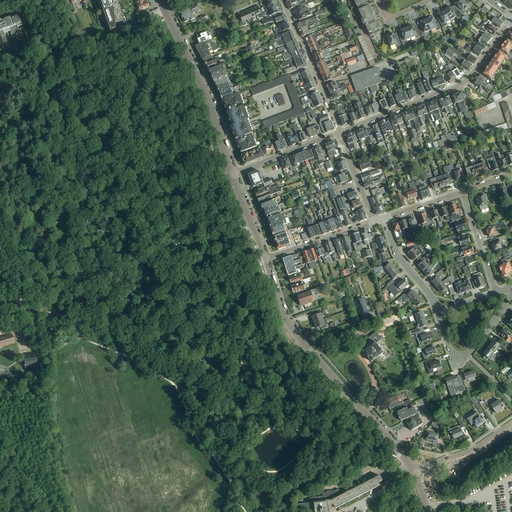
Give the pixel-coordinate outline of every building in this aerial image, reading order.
[(99,0),(111,32),(111,31),(116,29),(116,23),(125,19),(125,16),(124,17),(120,5),(121,5),(120,1),(123,0),(126,0),(127,0),(126,0),(99,0)] [(296,4),(288,7),(289,10),(306,4),(305,0),(303,1),(296,3),(296,4)] [(379,26),(380,26),(379,23),(378,23),(373,12),(374,11),(372,8),(372,9),(370,6),(369,7),(365,0),(359,0),(355,2),(363,20),(361,21),(363,26),(365,25),(370,37),(375,35),(376,36),(379,34),(378,33),(380,33),(379,29),(380,29),(379,26)] [(457,0),(457,1),(455,4),(460,9),(458,11),(462,16),(466,12),(464,10),(468,6),(460,0),(457,0)] [(504,0),(503,2),(511,9),(511,8),(511,0),(504,0)] [(137,3),(135,3),(137,7),(139,6),(140,10),(149,7),(147,3),(145,4),(145,2),(144,3),(143,1),(142,2),(142,1),(137,3)] [(267,12),(270,11),(277,7),(275,3),(269,5),(268,6),(269,9),(266,10),(267,12)] [(193,13),(200,10),(197,4),(180,13),(182,17),(181,17),(182,18),(185,23),(189,20),(192,20),(195,19),(193,13)] [(258,6),(253,8),(256,16),(259,15),(260,18),(262,17),(261,14),(258,6)] [(270,11),(271,13),(268,14),(269,17),(272,16),(280,12),(277,7),(270,11)] [(294,10),(297,16),(308,11),(307,7),(303,9),(302,7),(294,10)] [(253,8),(248,10),(252,18),(253,21),(255,20),(254,17),(256,16),(253,8)] [(447,9),(444,11),(450,21),(456,17),(457,20),(460,18),(456,12),(454,14),(450,8),(448,9),(447,9)] [(308,11),(297,16),(299,21),(306,18),(311,16),(310,12),(313,11),(313,9),(308,11)] [(248,10),(244,13),(247,20),(248,23),(251,22),(249,19),(252,18),(248,10)] [(450,21),(444,11),(440,13),(441,13),(438,15),(442,21),(439,23),(443,28),(448,25),(446,23),(450,21)] [(247,20),(244,13),(239,15),(242,22),(244,25),(246,24),(245,21),(247,20)] [(493,20),(491,23),(499,28),(503,23),(490,14),(488,16),(493,20)] [(13,17),(9,18),(12,27),(14,34),(15,36),(20,34),(19,32),(17,27),(25,25),(21,15),(18,16),(17,15),(17,16),(17,15),(15,15),(13,15),(13,17)] [(296,25),(298,30),(313,23),(317,21),(316,19),(315,16),(307,20),(308,20),(296,25)] [(429,19),(426,20),(430,31),(437,28),(438,31),(441,30),(438,23),(435,25),(432,17),(429,19)] [(7,19),(3,20),(7,32),(10,31),(11,34),(12,34),(12,37),(15,36),(14,34),(12,27),(9,18),(7,19)] [(430,31),(426,20),(423,22),(423,21),(420,22),(423,30),(420,31),(422,37),(425,36),(424,33),(430,31)] [(491,26),(490,25),(492,23),(489,21),(485,27),(484,27),(483,28),(483,29),(487,32),(487,31),(490,33),(494,35),(495,34),(497,32),(497,31),(497,30),(491,26)] [(298,30),(300,33),(308,30),(307,28),(310,27),(310,28),(317,25),(316,22),(313,23),(298,30)] [(278,27),(273,29),(277,37),(282,35),(281,32),(289,29),(287,24),(278,27)] [(410,26),(406,28),(411,39),(415,37),(416,40),(421,37),(418,31),(415,33),(413,26),(410,27),(410,26)] [(308,30),(300,33),(301,37),(309,34),(309,33),(316,30),(315,27),(308,30)] [(411,39),(406,28),(402,29),(403,30),(400,31),(403,38),(400,39),(402,45),(408,43),(407,40),(411,39)] [(351,38),(352,41),(354,40),(350,29),(345,31),(348,39),(351,38)] [(200,35),(197,36),(197,37),(197,39),(198,40),(197,40),(199,44),(209,40),(207,34),(211,33),(210,30),(206,32),(207,33),(200,35)] [(277,43),(294,36),(292,31),(282,35),(283,39),(282,39),(282,37),(274,40),(275,43),(277,43)] [(474,31),(473,33),(477,36),(489,43),(492,39),(484,33),(482,36),(474,31)] [(477,36),(473,33),(472,33),(476,36),(475,38),(479,41),(477,44),(485,49),(489,43),(477,36)] [(305,38),(307,42),(322,36),(321,34),(319,35),(318,34),(314,36),(313,35),(305,38)] [(386,36),(390,47),(395,45),(396,48),(401,45),(399,39),(396,41),(393,34),(390,35),(389,35),(386,36)] [(446,37),(448,39),(449,39),(457,45),(459,41),(449,34),(449,35),(446,37)] [(286,44),(286,45),(296,41),(294,36),(277,43),(279,47),(286,44)] [(307,42),(309,46),(317,43),(316,41),(318,40),(322,38),(322,36),(307,42)] [(309,46),(310,50),(328,42),(327,40),(323,42),(323,41),(321,42),(321,43),(317,44),(317,43),(309,46)] [(196,47),(200,55),(209,51),(209,52),(212,50),(212,48),(213,48),(212,46),(209,47),(208,46),(213,43),(212,42),(210,42),(210,41),(204,43),(196,47)] [(284,51),(298,45),(296,41),(286,45),(287,48),(284,49),(284,47),(277,50),(278,53),(284,51)] [(328,42),(310,50),(312,54),(324,49),(323,47),(329,44),(328,42)] [(282,55),(283,57),(300,50),(298,45),(284,51),(285,54),(282,55)] [(472,52),(479,56),(484,50),(477,45),(474,49),(470,46),(468,49),(472,52)] [(509,53),(511,50),(503,45),(500,50),(511,58),(511,56),(510,55),(510,54),(509,53)] [(467,60),(469,61),(474,64),(477,60),(465,51),(460,47),(457,50),(463,54),(464,54),(469,57),(467,60)] [(314,59),(315,60),(330,54),(328,49),(321,52),(313,55),(313,56),(313,57),(313,59),(314,59)] [(472,66),(467,62),(460,57),(455,54),(448,49),(445,53),(452,58),(453,56),(463,64),(462,66),(469,71),(469,70),(470,70),(471,69),(471,68),(472,66)] [(292,58),(302,55),(300,50),(283,57),(285,61),(292,58)] [(200,55),(202,60),(211,56),(210,55),(209,52),(209,51),(200,55)] [(494,58),(494,59),(501,64),(504,59),(505,59),(507,61),(509,60),(509,59),(499,52),(496,56),(495,56),(494,58)] [(330,54),(315,60),(315,61),(315,62),(316,64),(317,65),(325,61),(325,59),(327,58),(326,58),(331,56),(330,54)] [(290,64),(290,65),(304,59),(302,55),(292,58),(293,61),(290,62),(290,61),(286,63),(286,64),(287,66),(290,64)] [(222,57),(216,60),(204,64),(205,66),(207,70),(217,66),(216,63),(218,62),(224,60),(223,57),(222,57)] [(259,65),(263,64),(264,64),(263,61),(268,59),(267,57),(261,59),(257,61),(259,65)] [(346,61),(348,66),(356,63),(354,58),(346,61)] [(304,59),(290,65),(292,67),(284,70),(286,74),(307,66),(304,59)] [(494,59),(488,67),(495,73),(495,72),(498,68),(501,70),(502,68),(499,66),(501,64),(494,59)] [(317,65),(319,70),(332,64),(331,62),(326,64),(325,62),(317,65)] [(332,64),(319,70),(321,74),(329,71),(328,68),(333,66),(332,64)] [(450,65),(448,66),(458,80),(459,80),(460,79),(461,78),(464,76),(464,75),(463,74),(462,72),(461,73),(457,68),(454,69),(454,68),(452,68),(450,65)] [(209,71),(211,76),(224,71),(222,66),(209,71)] [(495,73),(488,67),(488,68),(487,67),(486,70),(483,74),(493,82),(493,81),(495,81),(494,79),(498,74),(495,72),(495,73)] [(351,77),(356,92),(381,83),(379,75),(381,74),(379,69),(377,70),(376,68),(351,77)] [(321,75),(323,79),(341,71),(340,69),(336,70),(332,72),(330,73),(329,71),(321,75)] [(211,76),(214,82),(227,77),(224,71),(211,76)] [(302,73),(304,79),(310,76),(308,71),(302,73)] [(341,71),(323,79),(324,83),(332,79),(333,80),(343,76),(341,71)] [(425,72),(422,73),(421,73),(424,80),(422,81),(424,86),(425,86),(428,93),(433,91),(427,79),(428,78),(425,71),(425,72)] [(449,81),(451,84),(454,82),(454,83),(455,82),(456,82),(457,82),(457,81),(458,80),(452,72),(447,76),(450,80),(449,81)] [(437,73),(434,74),(439,86),(445,84),(442,78),(439,79),(438,76),(437,73)] [(284,85),(286,86),(292,80),(290,75),(285,76),(284,85)] [(479,75),(476,79),(491,89),(492,87),(485,82),(486,80),(479,75)] [(302,80),(304,86),(313,82),(310,76),(304,79),(302,80)] [(215,84),(217,88),(230,83),(227,77),(214,82),(215,84)] [(491,89),(476,79),(473,83),(480,88),(481,86),(486,89),(486,91),(489,93),(491,90),(491,89)] [(411,99),(411,100),(414,99),(414,98),(416,97),(414,91),(415,90),(414,87),(411,80),(408,82),(412,91),(408,93),(410,99),(411,99)] [(417,82),(418,84),(416,85),(420,96),(426,94),(420,80),(417,82)] [(313,82),(304,86),(305,89),(308,87),(309,90),(315,88),(313,82)] [(217,88),(219,93),(233,89),(230,83),(217,88)] [(327,86),(330,94),(346,87),(345,84),(340,87),(338,88),(335,83),(327,86)] [(346,87),(330,94),(333,101),(342,97),(339,92),(342,91),(343,91),(347,89),(346,87)] [(221,96),(222,100),(236,95),(233,89),(219,93),(221,96)] [(401,89),(398,90),(403,102),(406,101),(407,102),(408,101),(408,100),(409,100),(407,95),(407,94),(407,93),(406,93),(406,92),(403,93),(401,89)] [(403,102),(398,90),(395,91),(397,96),(394,97),(395,98),(394,98),(395,99),(397,105),(398,104),(399,105),(400,104),(400,103),(403,102)] [(311,103),(314,101),(320,99),(318,93),(311,96),(313,99),(310,101),(308,102),(306,97),(304,98),(305,99),(301,101),(304,106),(307,104),(308,104),(311,103)] [(396,106),(391,93),(388,95),(390,100),(388,101),(391,108),(396,106)] [(459,94),(457,95),(463,112),(466,111),(464,106),(467,105),(466,101),(465,101),(465,100),(468,99),(465,93),(463,94),(462,93),(461,93),(460,93),(459,94)] [(236,95),(222,100),(224,105),(225,104),(228,113),(227,113),(228,118),(229,118),(234,129),(232,129),(236,140),(235,140),(237,145),(238,144),(241,153),(257,147),(252,134),(253,134),(248,121),(249,120),(239,94),(236,95)] [(379,104),(380,105),(382,110),(383,110),(384,110),(385,110),(385,109),(386,109),(388,108),(384,95),(381,96),(382,101),(379,102),(379,103),(379,104)] [(463,112),(457,95),(454,96),(454,95),(453,96),(452,96),(452,97),(455,104),(457,103),(461,113),(463,112)] [(446,99),(444,99),(450,116),(453,115),(451,110),(454,109),(449,97),(448,98),(447,98),(446,99)] [(361,99),(363,104),(368,116),(371,115),(372,115),(373,114),(374,114),(371,106),(368,107),(364,98),(361,99)] [(314,101),(316,107),(322,104),(320,99),(314,101)] [(450,116),(444,99),(442,100),(441,100),(440,101),(439,101),(442,109),(445,108),(448,117),(450,116)] [(436,101),(432,103),(433,107),(438,120),(440,120),(440,118),(437,110),(439,109),(436,101)] [(355,113),(358,120),(358,121),(365,118),(362,110),(363,110),(360,102),(353,105),(356,112),(355,113)] [(433,107),(432,103),(426,105),(429,113),(431,112),(435,122),(438,121),(438,120),(433,107)] [(424,105),(419,107),(424,118),(426,117),(429,125),(432,124),(424,105)] [(339,113),(338,113),(340,118),(339,118),(342,126),(343,126),(349,124),(344,111),(344,110),(343,106),(338,108),(338,109),(337,109),(339,113)] [(349,116),(352,123),(358,121),(352,106),(350,107),(352,114),(349,116)] [(419,123),(418,123),(422,132),(426,130),(422,121),(424,120),(424,118),(419,107),(414,109),(419,123)] [(407,112),(411,121),(413,120),(418,133),(422,132),(418,123),(417,122),(412,110),(407,112)] [(408,122),(411,121),(407,112),(402,114),(407,127),(410,126),(408,122)] [(317,118),(323,132),(324,134),(333,130),(334,129),(331,121),(322,125),(322,123),(329,120),(327,114),(317,118)] [(400,115),(395,117),(398,125),(401,124),(402,129),(405,128),(400,115)] [(398,125),(395,117),(390,119),(395,132),(398,131),(396,126),(398,125)] [(311,126),(312,128),(316,137),(318,136),(317,135),(321,133),(318,126),(315,127),(312,120),(310,121),(310,123),(312,126),(311,126)] [(388,120),(384,121),(387,130),(388,132),(390,131),(391,134),(393,133),(388,120)] [(387,130),(384,121),(379,123),(385,139),(390,137),(388,132),(387,130)] [(372,126),(377,140),(382,138),(377,124),(372,126)] [(312,128),(306,130),(308,134),(309,134),(310,138),(313,136),(314,137),(316,137),(312,128)] [(366,128),(360,130),(361,131),(364,139),(367,138),(369,144),(374,142),(372,136),(369,137),(366,128)] [(306,139),(304,132),(301,133),(299,129),(295,130),(298,139),(297,139),(298,144),(299,144),(301,143),(307,141),(306,139)] [(297,139),(296,136),(293,137),(293,136),(292,137),(290,133),(287,134),(288,138),(287,139),(290,147),(299,144),(298,144),(297,139)] [(279,134),(277,135),(283,150),(288,148),(284,140),(283,137),(280,138),(279,134)] [(350,134),(345,136),(348,145),(348,144),(351,150),(355,148),(355,146),(354,146),(352,140),(352,139),(350,134)] [(283,150),(277,135),(274,136),(277,143),(274,144),(277,152),(283,150)] [(442,140),(439,141),(441,147),(448,144),(444,136),(441,137),(442,140)] [(426,141),(429,149),(430,151),(435,149),(433,143),(431,139),(430,140),(429,137),(425,139),(426,141)] [(263,147),(264,151),(266,155),(271,153),(271,154),(276,153),(273,145),(270,146),(268,142),(265,143),(266,146),(263,147)] [(332,151),(329,143),(325,144),(328,152),(327,153),(329,158),(329,157),(331,163),(333,162),(331,157),(334,156),(332,151)] [(323,159),(322,155),(323,155),(319,146),(313,149),(318,161),(319,161),(320,165),(324,163),(322,159),(323,159)] [(266,155),(264,151),(262,152),(260,147),(241,155),(245,165),(264,157),(263,156),(266,155)] [(311,150),(306,152),(309,160),(311,163),(315,161),(311,150)] [(306,152),(301,154),(302,155),(302,156),(307,167),(309,166),(307,161),(309,160),(306,152)] [(302,155),(301,154),(298,155),(300,160),(301,163),(302,163),(304,168),(307,167),(302,156),(302,155)] [(384,157),(388,166),(393,164),(390,155),(384,157)] [(495,157),(497,162),(498,162),(501,168),(503,168),(507,167),(506,167),(507,166),(503,155),(500,156),(500,155),(495,157)] [(292,166),(293,170),(294,172),(296,171),(295,168),(297,167),(296,165),(299,163),(296,156),(291,158),(294,166),(292,166)] [(486,160),(490,169),(491,168),(493,171),(498,169),(496,163),(494,157),(486,160)] [(291,171),(293,170),(292,166),(290,163),(289,164),(287,159),(282,161),(283,165),(282,165),(284,169),(289,167),(291,171)] [(482,164),(478,165),(481,174),(487,171),(483,159),(480,160),(482,164)] [(340,171),(334,173),(335,176),(342,174),(341,172),(347,169),(344,160),(340,162),(340,161),(336,163),(337,166),(338,166),(340,171)] [(359,165),(362,172),(368,170),(367,169),(371,167),(370,164),(374,163),(372,160),(369,161),(359,165)] [(328,170),(329,172),(333,171),(334,170),(333,168),(331,161),(325,163),(327,170),(328,170)] [(470,163),(471,165),(475,175),(476,174),(477,175),(481,174),(478,165),(474,166),(473,162),(470,163)] [(475,175),(471,165),(467,167),(467,164),(466,163),(464,164),(464,165),(468,176),(470,175),(470,176),(475,175)] [(457,168),(453,169),(451,165),(448,166),(450,173),(453,171),(457,181),(458,181),(458,182),(460,181),(460,180),(463,179),(462,177),(464,177),(461,170),(459,165),(456,166),(457,168)] [(443,176),(442,177),(446,186),(449,185),(449,183),(451,183),(448,173),(450,173),(447,166),(444,168),(444,169),(444,170),(445,173),(442,174),(443,176)] [(361,177),(363,182),(372,179),(371,176),(373,175),(373,176),(380,173),(378,170),(361,177)] [(263,184),(265,186),(272,183),(271,179),(263,182),(259,171),(248,175),(249,176),(250,180),(251,183),(253,187),(253,188),(257,186),(257,188),(259,187),(258,186),(263,184)] [(436,179),(439,188),(446,186),(442,177),(439,178),(437,172),(434,173),(436,179)] [(439,188),(436,179),(433,180),(431,174),(430,174),(430,173),(426,174),(428,181),(430,180),(433,189),(435,188),(436,189),(439,188)] [(334,178),(336,182),(338,181),(340,184),(347,182),(345,174),(337,177),(334,178)] [(328,189),(333,188),(331,180),(325,182),(326,184),(328,189)] [(364,183),(366,189),(382,183),(381,180),(373,183),(372,180),(364,183)] [(415,192),(418,191),(414,182),(409,184),(411,190),(413,189),(414,191),(407,194),(409,199),(417,197),(415,192)] [(255,192),(257,197),(280,188),(279,185),(271,188),(271,186),(266,188),(266,187),(255,192)] [(417,187),(422,201),(431,198),(428,189),(425,190),(424,185),(417,187)] [(280,188),(257,197),(259,203),(271,198),(270,196),(281,191),(280,188)] [(333,188),(328,189),(328,190),(332,200),(338,198),(333,188)] [(384,214),(386,213),(381,202),(380,203),(379,201),(383,199),(379,188),(371,191),(374,198),(370,199),(375,212),(376,215),(378,216),(381,215),(384,214)] [(500,195),(501,196),(502,198),(500,198),(501,202),(507,200),(508,202),(511,200),(511,197),(509,198),(507,192),(506,192),(505,188),(499,190),(500,194),(500,195)] [(300,197),(298,192),(298,191),(292,194),(294,200),(300,197)] [(347,194),(350,201),(358,197),(357,196),(357,194),(356,194),(355,191),(347,194)] [(394,195),(396,199),(395,200),(396,204),(398,203),(400,208),(405,206),(404,201),(405,201),(403,196),(402,196),(400,193),(394,195)] [(478,204),(478,205),(478,206),(479,206),(479,207),(480,207),(481,210),(487,208),(486,205),(487,204),(485,200),(488,199),(486,195),(476,198),(476,199),(476,200),(477,201),(478,204)] [(346,204),(345,202),(343,197),(340,198),(333,201),(339,217),(341,216),(343,216),(343,218),(343,220),(344,220),(346,227),(351,225),(347,214),(349,214),(346,204)] [(261,205),(264,212),(278,206),(275,200),(261,205)] [(352,203),(354,209),(361,206),(359,200),(352,203)] [(450,217),(451,221),(451,222),(454,221),(453,219),(456,218),(455,213),(458,212),(459,212),(458,208),(457,208),(455,205),(449,207),(451,212),(450,212),(451,215),(452,215),(452,216),(450,217)] [(272,216),(273,216),(273,215),(281,212),(278,206),(264,212),(267,218),(268,217),(272,216)] [(449,221),(451,221),(450,217),(449,217),(445,208),(442,209),(441,208),(440,209),(439,210),(442,217),(445,216),(446,221),(449,220),(449,221)] [(357,215),(357,217),(365,215),(363,209),(350,214),(351,215),(352,214),(353,217),(357,215)] [(432,220),(436,218),(440,229),(443,228),(440,221),(436,210),(430,212),(431,216),(432,220)] [(333,216),(332,217),(337,230),(342,228),(336,211),(334,212),(336,218),(334,219),(333,216)] [(271,229),(286,225),(287,224),(290,223),(288,218),(285,219),(283,213),(273,216),(272,216),(272,217),(267,218),(270,224),(269,224),(271,229)] [(330,216),(327,217),(332,231),(337,230),(332,217),(331,213),(329,213),(330,216)] [(327,221),(323,223),(328,233),(332,231),(327,217),(326,214),(324,215),(326,220),(327,221)] [(430,222),(429,219),(427,219),(426,214),(423,215),(422,215),(421,215),(420,216),(419,216),(421,220),(419,221),(420,225),(423,224),(423,226),(431,223),(430,222)] [(328,233),(323,223),(320,215),(318,216),(321,222),(322,223),(318,224),(322,235),(328,233)] [(365,215),(357,217),(358,218),(355,218),(356,220),(354,221),(355,224),(359,222),(367,220),(365,215)] [(309,220),(308,216),(305,217),(307,221),(309,228),(306,229),(310,239),(316,237),(312,227),(309,220)] [(310,216),(308,216),(309,220),(312,227),(316,237),(321,235),(318,225),(314,227),(311,219),(311,217),(310,217),(310,216)] [(408,220),(410,228),(411,230),(416,229),(417,232),(421,231),(420,230),(419,225),(416,226),(414,218),(411,219),(409,219),(408,220)] [(399,223),(402,231),(405,230),(406,234),(409,233),(407,229),(408,228),(406,221),(403,222),(402,221),(401,222),(400,222),(399,223)] [(456,228),(458,233),(460,232),(460,231),(466,229),(463,222),(456,225),(455,222),(450,224),(451,227),(451,229),(454,228),(456,228)] [(392,225),(394,233),(398,232),(400,237),(404,236),(402,232),(401,232),(398,223),(395,224),(394,224),(393,224),(392,225)] [(496,225),(496,226),(486,229),(488,234),(487,235),(488,236),(489,237),(493,236),(494,236),(497,235),(495,230),(505,227),(503,223),(496,225)] [(286,225),(271,229),(272,232),(273,236),(288,231),(286,225)] [(361,233),(365,245),(368,245),(366,240),(373,238),(371,233),(369,234),(367,230),(363,232),(363,233),(361,233)] [(275,239),(276,243),(290,238),(288,232),(274,237),(275,239)] [(359,242),(362,242),(359,233),(353,235),(355,243),(353,244),(356,252),(362,250),(359,242)] [(444,240),(445,240),(446,243),(446,244),(454,241),(455,242),(457,243),(459,242),(461,246),(462,246),(463,246),(464,245),(466,244),(468,244),(469,243),(470,243),(469,242),(470,242),(469,240),(468,237),(465,237),(464,235),(457,238),(456,237),(453,238),(452,237),(444,240)] [(346,247),(349,257),(353,255),(347,237),(341,239),(343,244),(342,244),(343,248),(346,247)] [(375,244),(376,246),(385,243),(383,237),(382,237),(380,237),(381,238),(377,239),(378,243),(375,244)] [(501,246),(500,244),(504,243),(503,240),(505,240),(504,237),(498,239),(499,241),(491,244),(492,246),(492,247),(492,249),(493,250),(494,252),(498,250),(498,251),(502,249),(504,249),(503,245),(501,246)] [(276,243),(277,245),(278,250),(279,250),(293,245),(290,238),(276,243)] [(337,252),(339,256),(343,254),(341,249),(342,248),(339,240),(334,242),(337,252)] [(335,253),(335,252),(334,248),(333,249),(331,243),(326,244),(329,254),(332,253),(335,262),(338,261),(338,260),(337,258),(335,253)] [(385,243),(376,246),(377,248),(379,247),(381,250),(380,251),(381,255),(385,254),(383,250),(384,249),(385,250),(386,249),(387,249),(385,243)] [(418,245),(408,248),(408,249),(408,248),(411,251),(408,254),(412,258),(411,258),(411,259),(412,261),(413,261),(414,260),(414,261),(416,259),(418,261),(421,258),(419,256),(421,254),(416,248),(419,247),(418,245)] [(328,262),(326,257),(326,258),(322,247),(319,248),(319,247),(319,248),(318,247),(316,248),(316,249),(315,249),(318,258),(321,257),(322,259),(323,259),(325,264),(328,262)] [(462,249),(457,251),(457,253),(461,252),(461,251),(462,251),(464,257),(465,256),(466,256),(467,256),(473,253),(473,252),(473,250),(472,250),(471,247),(468,248),(467,247),(462,249)] [(309,251),(308,251),(314,268),(316,267),(314,262),(317,260),(314,249),(313,250),(312,249),(311,250),(310,250),(309,251)] [(314,268),(308,251),(307,252),(307,251),(306,252),(305,251),(304,252),(304,253),(303,253),(306,264),(308,263),(310,270),(314,268)] [(430,252),(423,258),(425,261),(432,255),(430,252)] [(510,257),(509,254),(508,252),(502,254),(503,257),(504,256),(506,259),(501,261),(503,265),(499,267),(501,272),(503,276),(504,276),(505,276),(506,275),(507,274),(511,272),(511,269),(509,265),(509,266),(508,263),(511,261),(510,257)] [(283,264),(284,264),(285,264),(286,264),(287,264),(293,262),(292,259),(297,258),(296,255),(291,256),(291,257),(288,257),(286,258),(283,259),(283,260),(282,261),(283,264)] [(285,270),(286,270),(287,270),(288,269),(289,270),(295,268),(294,265),(302,262),(301,259),(293,262),(287,264),(286,264),(285,264),(284,264),(285,266),(284,266),(285,270)] [(424,261),(418,266),(423,272),(429,267),(431,265),(429,263),(427,265),(424,261)] [(429,267),(423,272),(428,277),(433,273),(430,269),(433,267),(432,267),(435,264),(434,262),(431,265),(429,267)] [(388,271),(389,273),(395,269),(390,263),(386,267),(385,266),(386,266),(386,265),(376,269),(376,267),(373,269),(374,272),(377,271),(378,274),(384,269),(387,272),(388,271)] [(287,270),(286,270),(287,272),(286,272),(287,275),(288,275),(288,276),(297,273),(296,270),(301,269),(303,268),(302,265),(295,268),(289,270),(288,269),(287,270)] [(351,275),(348,268),(342,270),(344,277),(351,275)] [(395,269),(389,273),(391,275),(390,276),(393,280),(399,274),(395,269)] [(432,282),(437,288),(442,283),(439,279),(444,274),(441,271),(436,274),(438,277),(432,282)] [(289,278),(290,279),(289,280),(290,282),(291,283),(295,282),(295,283),(302,280),(300,275),(302,275),(304,274),(303,272),(297,273),(297,275),(293,276),(293,277),(289,278)] [(462,283),(463,285),(465,292),(466,292),(467,293),(469,292),(469,291),(471,290),(468,279),(471,278),(468,272),(466,273),(467,278),(464,280),(464,282),(462,283)] [(477,288),(478,288),(478,289),(484,287),(483,286),(484,285),(483,280),(482,277),(481,277),(480,273),(477,274),(477,276),(473,277),(477,288)] [(449,277),(442,283),(437,288),(441,293),(444,291),(445,293),(447,291),(448,290),(444,285),(447,282),(450,282),(449,277)] [(293,292),(296,291),(297,293),(306,290),(304,286),(305,286),(304,283),(311,281),(309,278),(301,281),(301,283),(297,284),(297,285),(291,287),(293,292)] [(388,286),(386,287),(387,289),(394,283),(392,280),(387,285),(388,286)] [(397,282),(389,289),(395,297),(402,291),(401,290),(408,285),(404,280),(399,284),(397,282)] [(463,285),(460,286),(459,284),(456,285),(459,295),(465,292),(463,285)] [(298,297),(301,306),(314,302),(311,294),(317,292),(317,295),(321,294),(319,288),(310,291),(311,292),(308,293),(307,292),(304,293),(304,294),(298,297)] [(409,304),(412,301),(418,296),(413,291),(406,296),(405,294),(397,301),(399,303),(403,300),(405,303),(407,301),(409,304)] [(418,296),(412,301),(417,307),(423,302),(418,296)] [(367,315),(367,313),(368,313),(363,298),(355,301),(360,318),(367,315)] [(377,310),(379,317),(387,314),(385,307),(377,310)] [(312,317),(314,323),(323,320),(322,317),(323,317),(321,311),(316,313),(317,315),(312,317)] [(417,321),(417,322),(424,319),(424,318),(425,318),(424,316),(423,316),(422,312),(415,315),(414,315),(413,312),(406,315),(407,319),(413,317),(414,319),(416,319),(416,321),(417,321)] [(417,322),(417,321),(415,322),(416,325),(417,325),(419,328),(420,328),(427,326),(424,319),(417,322)] [(323,320),(314,323),(316,329),(321,327),(322,329),(327,328),(325,322),(324,323),(323,320)] [(511,333),(511,334),(504,328),(503,330),(501,330),(500,332),(500,334),(499,336),(506,341),(509,337),(511,339),(511,333)] [(372,344),(363,351),(372,362),(378,357),(383,353),(376,345),(382,340),(380,338),(378,335),(377,333),(376,332),(368,339),(372,344)] [(415,334),(418,340),(421,339),(423,343),(431,340),(429,333),(422,336),(420,332),(415,334)] [(0,338),(0,346),(14,342),(12,335),(0,338)] [(486,348),(488,349),(493,354),(493,353),(498,348),(500,346),(506,351),(508,348),(502,343),(500,345),(494,341),(493,342),(492,342),(487,348),(486,348)] [(422,352),(423,354),(426,353),(427,357),(436,354),(434,348),(427,350),(425,347),(420,348),(416,350),(417,354),(422,352)] [(493,354),(488,349),(483,354),(483,355),(485,357),(483,359),(486,361),(488,359),(490,361),(490,360),(493,357),(495,358),(496,356),(493,353),(493,354)] [(24,366),(24,367),(25,366),(25,371),(37,369),(35,353),(23,355),(24,365),(24,366)] [(427,363),(425,363),(429,375),(433,374),(431,370),(432,370),(437,368),(437,369),(441,368),(439,361),(434,363),(433,363),(433,361),(431,361),(427,363)] [(0,373),(6,376),(9,370),(0,366),(0,373)] [(508,366),(502,372),(504,375),(511,368),(508,366)] [(476,377),(474,372),(467,374),(466,373),(464,374),(466,380),(463,381),(465,387),(468,386),(466,381),(469,380),(469,382),(475,380),(474,378),(476,377)] [(452,385),(455,395),(465,391),(462,381),(458,383),(456,377),(445,380),(448,386),(452,385)] [(396,397),(386,401),(390,409),(397,406),(398,410),(411,403),(410,400),(403,403),(400,395),(396,397)] [(491,406),(496,413),(500,410),(501,411),(504,409),(503,408),(504,407),(499,400),(491,406)] [(481,405),(485,412),(490,408),(486,402),(481,405)] [(478,403),(476,405),(478,409),(481,414),(484,412),(480,407),(478,403)] [(397,413),(399,417),(398,418),(399,421),(400,421),(401,421),(407,418),(409,422),(412,420),(417,417),(419,418),(419,417),(419,416),(418,413),(417,414),(413,407),(408,410),(407,408),(404,409),(403,409),(403,410),(397,413)] [(474,424),(477,428),(485,422),(481,416),(481,417),(478,412),(467,420),(471,426),(474,424)] [(417,417),(412,420),(409,422),(407,424),(412,431),(417,427),(423,423),(419,418),(417,417)] [(461,417),(457,420),(460,426),(461,426),(462,428),(466,426),(461,417)] [(447,431),(449,438),(452,436),(454,439),(463,436),(460,429),(458,427),(447,431)] [(426,440),(427,440),(427,441),(430,442),(430,440),(437,442),(438,435),(428,433),(426,440)] [(307,500),(308,504),(296,505),(297,511),(304,511),(314,511),(340,511),(340,510),(337,511),(335,509),(380,486),(380,485),(379,483),(382,481),(380,476),(342,495),(338,489),(333,492),(332,491),(330,492),(330,491),(323,494),(323,497),(311,498),(307,500)]
